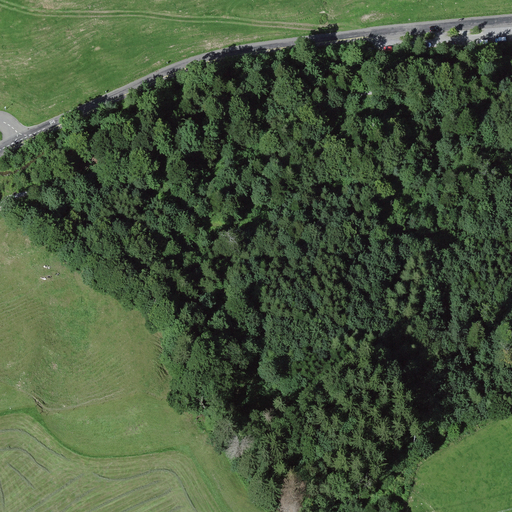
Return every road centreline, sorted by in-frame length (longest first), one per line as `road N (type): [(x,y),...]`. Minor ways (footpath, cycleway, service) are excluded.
road 1 (unclassified): [(511,21),(217,55),(18,138)]
road 2 (track): [(100,170),(101,184),(200,225),(239,228),(306,191),(372,184),(417,231),(467,250)]
